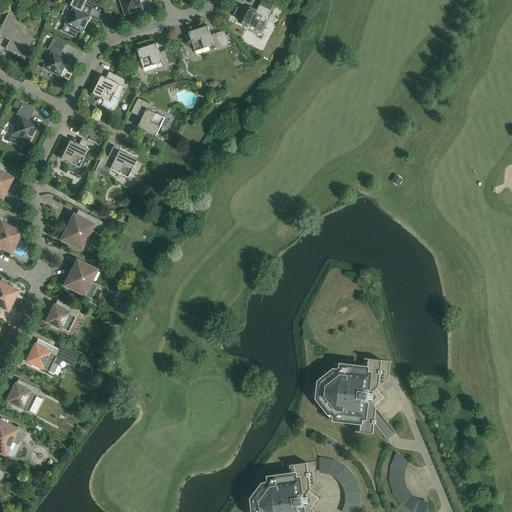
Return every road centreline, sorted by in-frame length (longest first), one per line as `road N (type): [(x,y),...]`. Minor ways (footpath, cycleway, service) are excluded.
road 1 (residential): [(174,18),(100,44),(64,109)]
road 2 (residential): [(449,511),(391,388)]
